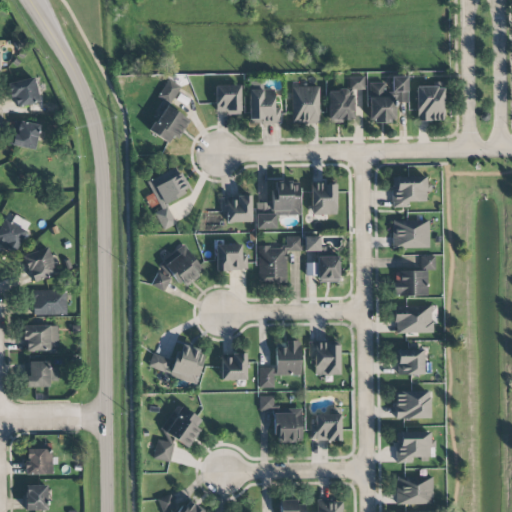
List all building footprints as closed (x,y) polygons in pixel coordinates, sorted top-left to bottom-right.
[(407,76),(388,77),(388,83),(368,83),(368,123),(394,123),(394,103),(407,102),(407,76)] [(14,108),(39,102),(33,77),(8,83),(14,108)] [(364,77),(349,77),(349,89),(364,89),(364,77)] [(157,99),(169,105),(179,85),(167,79),(157,99)] [(277,123),(276,89),(262,89),(262,81),(248,82),(248,124),(277,123)] [(240,85),(214,85),(215,114),(240,113),(240,85)] [(291,87),(292,124),(319,123),(318,86),(291,87)] [(415,87),(416,121),(443,121),(443,87),(415,87)] [(353,92),(328,91),(327,120),(353,120),(353,92)] [(187,119),(166,105),(148,131),(169,145),(187,119)] [(39,125),(14,120),(9,145),(34,150),(39,125)] [(188,190),(176,166),(146,181),(160,209),(153,213),(162,230),(175,223),(165,202),(188,190)] [(392,208),(408,207),(408,202),(426,202),(426,192),(430,192),(430,184),(425,185),(425,176),(391,177),(392,208)] [(270,211),(278,211),(278,215),(299,216),(300,184),(276,184),(276,191),(270,191),(270,211)] [(311,215),(336,215),(335,184),(310,184),(311,215)] [(226,222),(251,222),(250,196),(220,197),(220,213),(226,213),(226,222)] [(269,202),(255,203),(255,229),(275,229),(275,214),(269,215),(269,202)] [(29,224),(15,215),(10,222),(24,231),(29,224)] [(0,224),(0,245),(14,253),(25,231),(3,220),(0,224)] [(428,247),(428,220),(391,221),(392,248),(428,247)] [(303,237),(304,252),(319,251),(318,236),(303,237)] [(286,283),(285,251),(301,251),(300,237),(285,237),(285,247),(257,248),(257,283),(286,283)] [(240,244),(215,244),(215,271),(246,270),(246,255),(241,255),(240,244)] [(32,283),(56,274),(47,247),(22,256),(32,283)] [(175,278),(180,286),(202,273),(187,249),(147,274),(156,289),(175,278)] [(427,296),(426,270),(434,270),(434,255),(419,256),(419,270),(399,271),(399,280),(392,280),(393,296),(427,296)] [(305,276),(316,276),(316,282),(338,282),(338,256),(316,257),(316,262),(304,263),(305,276)] [(33,316),(66,315),(65,290),(32,291),(33,316)] [(431,333),(430,305),(393,306),(394,334),(431,333)] [(57,326),(25,326),(24,351),(57,351),(57,326)] [(300,376),(300,341),(285,341),(285,348),(275,348),(274,375),(300,376)] [(339,342),(308,342),(308,357),(313,357),(314,376),(339,375),(339,342)] [(205,353),(178,345),(169,375),(196,383),(205,353)] [(422,349),(397,350),(397,376),(423,375),(422,349)] [(169,359),(153,354),(149,368),(166,373),(169,359)] [(246,354),(220,354),(221,380),(246,380),(246,354)] [(49,362),(28,362),(28,387),(49,387),(49,381),(57,381),(57,368),(49,368),(49,362)] [(274,387),(273,367),(257,368),(258,388),(274,387)] [(428,419),(428,391),(394,392),(394,419),(428,419)] [(273,396),(258,396),(259,410),(273,409),(273,396)] [(202,419),(180,407),(176,414),(170,411),(159,431),(187,447),(202,419)] [(274,413),(273,442),(300,442),(301,409),(293,409),(293,413),(274,413)] [(314,414),(314,426),(309,426),(309,440),(340,441),(340,415),(314,414)] [(395,463),(414,463),(414,460),(434,459),(434,439),(429,439),(429,432),(395,432),(395,463)] [(169,462),(173,444),(156,441),(152,459),(169,462)] [(26,475),(51,474),(51,449),(25,450),(26,475)] [(395,504),(432,505),(432,477),(396,477),(395,504)] [(25,511),(46,510),(46,485),(24,485),(25,511)] [(163,511),(175,507),(170,494),(157,499),(161,511),(163,511)] [(341,511),(342,503),(331,503),(331,499),(316,500),(316,511),(341,511)] [(202,511),(185,500),(176,511),(202,511)] [(303,511),(303,501),(279,501),(279,511),(303,511)]
